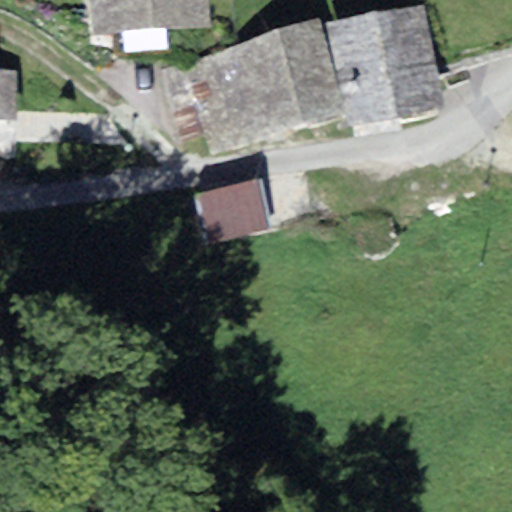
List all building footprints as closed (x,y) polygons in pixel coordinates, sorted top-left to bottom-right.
[(207,0),(87,0),(90,39),(210,30),(207,0)] [(422,6),(324,23),(347,126),(441,105),(422,6)] [(342,116),(316,20),(185,63),(212,157),(342,116)] [(0,122),(15,123),(15,70),(0,70),(0,122)] [(191,197),(203,247),(269,232),(257,182),(191,197)]
